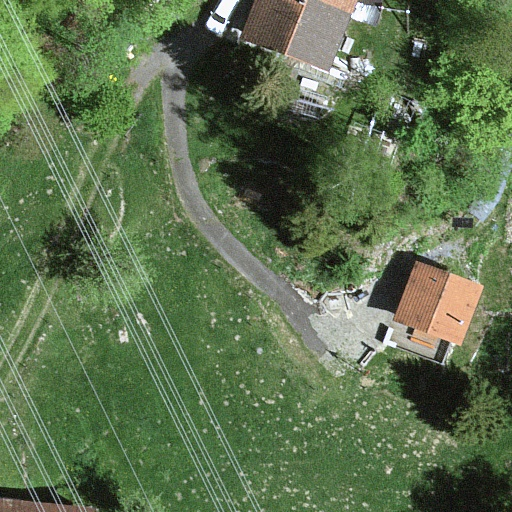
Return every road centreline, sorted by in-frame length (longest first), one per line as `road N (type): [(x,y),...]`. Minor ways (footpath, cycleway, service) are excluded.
road 1 (track): [(233,0),(234,18),(187,48),(174,78),(183,180),(209,232),(332,344)]
road 2 (track): [(187,48),(128,90),(0,365)]
